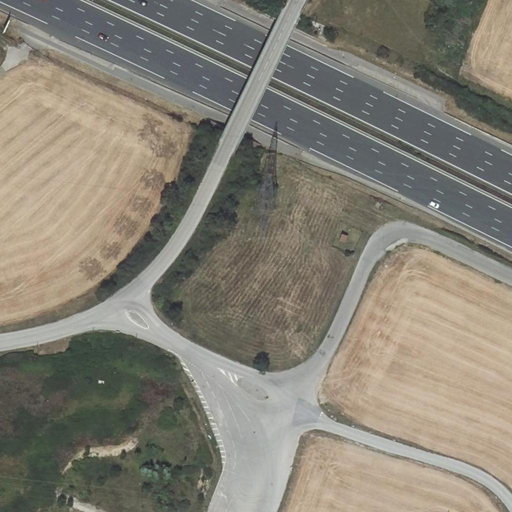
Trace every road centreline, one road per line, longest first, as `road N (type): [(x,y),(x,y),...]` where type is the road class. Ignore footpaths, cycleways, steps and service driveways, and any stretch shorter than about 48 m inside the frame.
road 1 (motorway): [(37,0),(511,228)]
road 2 (motorway): [(511,174),(151,0)]
road 3 (unclassified): [(296,411),(379,243),(396,233),(423,234),(511,276)]
road 4 (unclassified): [(511,505),(477,475),(296,411)]
road 5 (unclassified): [(228,140),(181,237),(116,311)]
road 6 (unclassified): [(116,311),(296,411)]
road 7 (unclassified): [(228,140),(295,0)]
road 8 (unknown): [(241,381),(212,511)]
road 9 (unclassified): [(116,311),(0,341)]
